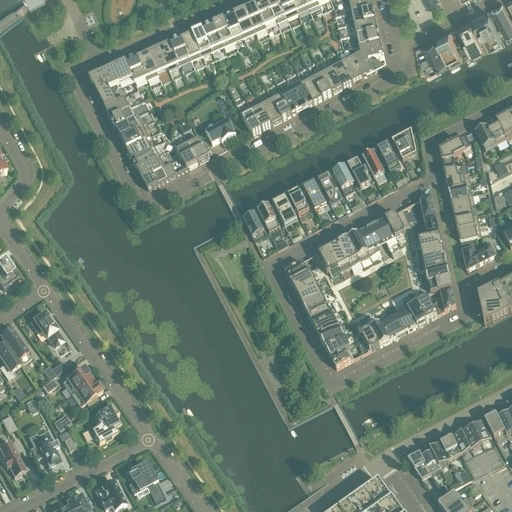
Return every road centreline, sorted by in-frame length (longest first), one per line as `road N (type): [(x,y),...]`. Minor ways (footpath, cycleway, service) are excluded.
road 1 (residential): [(437,180),(268,268),(330,389),(468,317)]
road 2 (residential): [(98,64),(73,77),(143,212),(403,77)]
road 3 (residential): [(148,442),(43,292)]
road 4 (unclassified): [(98,64),(245,0)]
road 5 (residential): [(16,511),(148,442)]
road 6 (residential): [(382,460),(511,391)]
road 7 (residential): [(511,100),(429,144),(437,180)]
